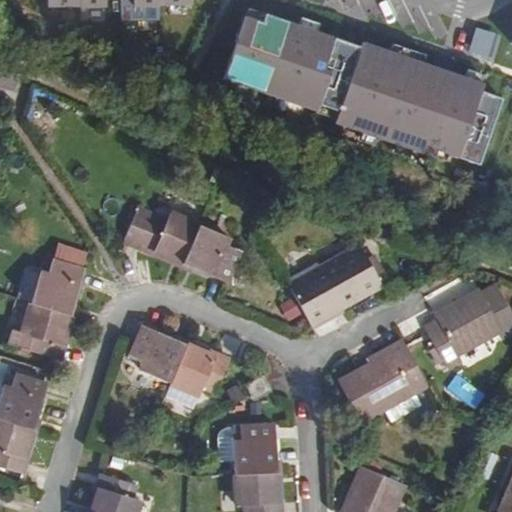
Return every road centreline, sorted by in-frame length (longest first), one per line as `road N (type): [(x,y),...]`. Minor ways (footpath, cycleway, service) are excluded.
road 1 (residential): [(310,365),(290,345),(184,300),(145,299),(115,326),(53,511)]
road 2 (residential): [(317,511),(310,365)]
road 3 (residential): [(310,365),(420,303),(422,290)]
